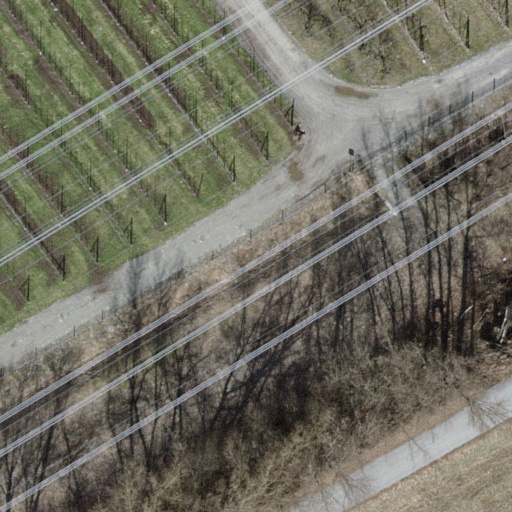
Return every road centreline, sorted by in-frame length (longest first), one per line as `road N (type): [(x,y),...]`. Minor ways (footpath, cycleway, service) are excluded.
road 1 (track): [(350,131),(281,200),(0,356)]
road 2 (track): [(511,45),(350,131),(247,0)]
